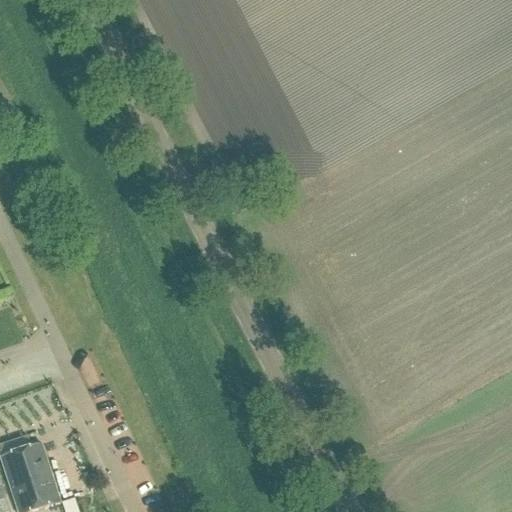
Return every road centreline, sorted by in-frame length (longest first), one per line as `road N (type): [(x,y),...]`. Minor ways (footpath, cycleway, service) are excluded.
road 1 (tertiary): [(350,511),(85,0)]
road 2 (unclassified): [(133,511),(0,225)]
